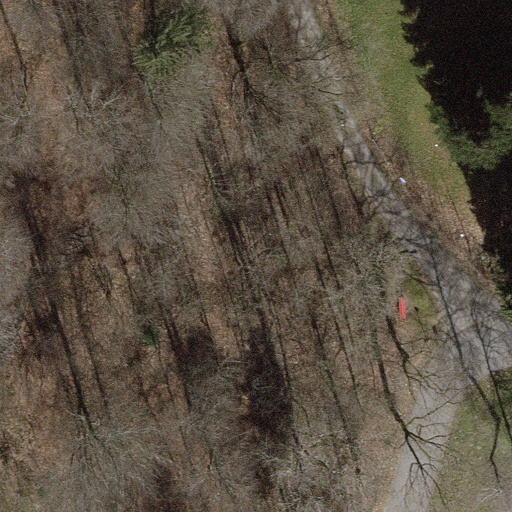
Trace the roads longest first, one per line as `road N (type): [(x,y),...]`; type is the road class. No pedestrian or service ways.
road 1 (track): [(485,345),(360,159),(298,0)]
road 2 (residential): [(511,339),(465,355),(446,376),(409,511)]
